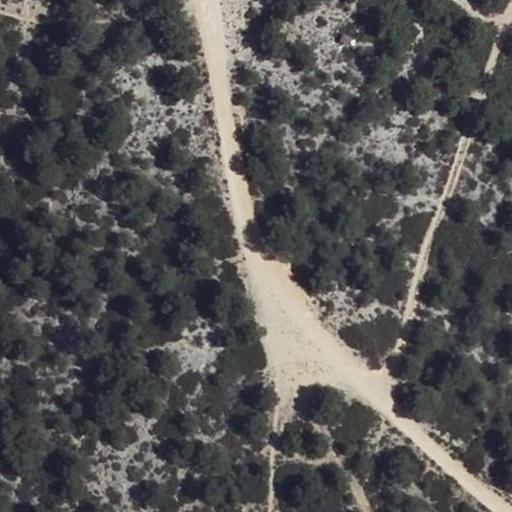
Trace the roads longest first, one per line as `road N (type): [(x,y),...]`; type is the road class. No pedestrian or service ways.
road 1 (track): [(511,497),(250,308),(198,116),(182,0)]
road 2 (track): [(370,395),(511,12)]
road 3 (track): [(250,308),(289,424),(335,511)]
